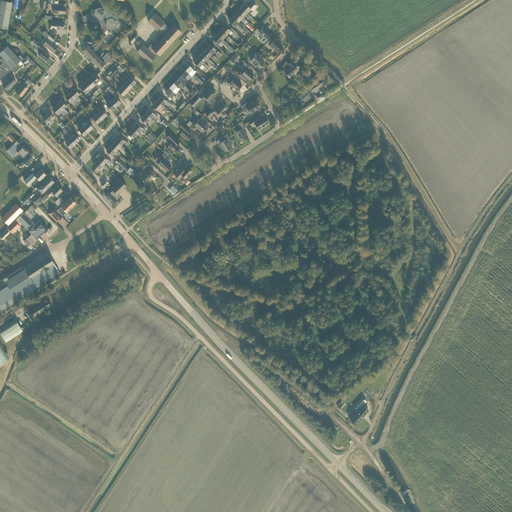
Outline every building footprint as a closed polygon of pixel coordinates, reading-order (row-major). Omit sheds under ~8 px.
[(6,0),(5,0),(0,0),(1,0),(0,0),(0,27),(7,29),(12,2),(11,2),(6,1),(6,0)] [(247,5),(245,3),(241,7),(246,12),(248,10),(250,13),(254,16),(256,14),(252,10),(257,6),(251,1),(247,5)] [(65,13),(65,7),(58,7),(58,4),(52,3),(51,6),(54,6),(53,13),(59,14),(59,13),(65,13)] [(122,19),(115,13),(113,14),(113,15),(106,9),(103,6),(101,8),(100,7),(95,9),(94,14),(98,18),(103,16),(107,19),(107,20),(106,25),(110,29),(115,27),(115,25),(116,25),(121,19),(122,19)] [(248,15),(246,12),(241,7),(237,12),(242,17),(244,15),(250,20),(252,18),(248,15)] [(237,12),(233,16),(238,21),(242,17),(237,12)] [(143,45),(137,52),(149,62),(155,56),(154,55),(157,52),(160,55),(181,32),(173,24),(170,28),(163,22),(164,22),(155,14),(148,21),(157,29),(158,28),(162,31),(156,38),(159,40),(154,45),(151,43),(147,48),(143,45)] [(240,23),(238,21),(233,16),(229,21),(234,26),(236,24),(242,29),(243,28),(244,27),(240,23)] [(51,28),(50,33),(56,34),(56,29),(58,29),(59,29),(63,29),(63,22),(51,21),(50,28),(51,28)] [(225,25),(221,29),(226,34),(230,30),(225,25)] [(261,34),(266,39),(271,34),(263,27),(259,31),(257,28),(252,33),(257,38),(261,34)] [(222,39),(226,34),(221,29),(217,34),(222,39)] [(128,40),(131,43),(137,37),(134,34),(128,40)] [(222,39),(217,34),(212,38),(218,43),(220,41),(222,43),(224,41),(222,39)] [(43,44),(53,52),(57,46),(52,42),(54,40),(49,36),(49,35),(47,38),(48,39),(46,40),(43,37),(41,40),(44,43),(43,44)] [(105,48),(108,51),(119,38),(116,36),(105,48)] [(271,47),(277,52),(282,46),(278,42),(278,41),(275,38),(272,41),(270,39),(265,44),(270,48),(271,47)] [(44,47),(39,44),(35,40),(32,43),(37,47),(36,48),(38,50),(37,51),(40,53),(39,55),(45,60),(49,55),(43,50),(42,50),(44,47)] [(87,45),(82,50),(87,55),(92,50),(94,48),(96,45),(95,44),(90,48),(87,45)] [(210,44),(206,48),(211,53),(215,49),(210,44)] [(87,55),(91,59),(96,54),(94,52),(99,48),(96,45),(94,48),(92,50),(87,55)] [(20,55),(17,57),(7,46),(0,52),(0,54),(2,57),(0,58),(0,78),(6,73),(8,71),(23,58),(20,55)] [(202,53),(207,58),(211,53),(206,48),(202,53)] [(91,59),(95,64),(100,59),(105,54),(103,52),(100,55),(98,57),(96,54),(91,59)] [(255,64),(259,68),(264,63),(260,59),(262,57),(257,52),(254,54),(255,55),(250,60),(254,65),(255,64)] [(202,53),(198,57),(203,62),(207,58),(202,53)] [(102,57),(100,59),(95,64),(100,68),(105,63),(102,61),(107,56),(105,54),(102,57)] [(203,62),(198,57),(194,61),(199,66),(201,64),(207,70),(209,68),(203,62)] [(296,73),(301,69),(292,59),(288,64),(291,67),(285,71),(290,77),(295,72),(296,73)] [(246,77),(249,80),(253,75),(248,70),(250,68),(244,62),(240,66),(243,69),(238,74),(242,78),(242,77),(244,79),(246,77)] [(222,67),(229,73),(226,77),(231,81),(229,83),(236,90),(242,84),(234,78),(235,77),(233,74),(234,73),(225,64),(222,67)] [(195,75),(193,73),(195,71),(190,66),(185,70),(193,77),(196,80),(198,82),(201,84),(203,82),(198,77),(198,78),(195,75)] [(189,77),(191,79),(193,77),(185,70),(181,74),(187,79),(189,77)] [(316,70),(311,75),(314,79),(319,74),(316,70)] [(130,77),(126,81),(131,86),(136,81),(132,78),(135,75),(131,72),(127,75),(130,77)] [(94,74),(89,78),(95,84),(98,88),(100,86),(97,83),(99,80),(94,74)] [(187,84),(185,82),(187,79),(181,74),(177,79),(185,86),(187,84)] [(213,77),(214,78),(214,79),(219,84),(223,80),(217,75),(216,74),(213,77)] [(6,89),(7,89),(16,81),(11,76),(2,84),(5,87),(6,89)] [(127,91),(131,86),(126,81),(124,80),(121,76),(119,78),(122,81),(124,83),(122,86),(127,91)] [(318,88),(322,85),(329,81),(325,76),(318,80),(316,82),(309,88),(313,92),(317,88),(318,88)] [(90,88),(95,84),(89,78),(84,82),(90,88)] [(20,88),(16,92),(21,96),(28,88),(26,86),(28,83),(30,85),(32,83),(27,79),(23,84),(22,84),(19,87),(20,88)] [(179,88),(181,86),(183,88),(185,86),(177,79),(173,83),(179,88)] [(90,88),(84,82),(80,86),(85,93),(84,94),(86,96),(90,93),(87,91),(90,88)] [(173,83),(169,87),(177,94),(179,92),(177,90),(179,88),(173,83)] [(123,95),(127,91),(122,86),(118,90),(123,95)] [(175,96),(177,94),(169,87),(165,92),(171,97),(173,94),(175,96)] [(74,88),(70,92),(79,102),(81,100),(77,95),(79,93),(74,88)] [(215,100),(212,97),(215,93),(210,88),(206,93),(205,92),(202,95),(211,103),(215,100)] [(77,104),(79,102),(70,92),(65,96),(70,102),(73,99),(77,104)] [(109,94),(107,96),(116,106),(120,102),(116,96),(113,99),(109,94)] [(197,95),(190,103),(193,106),(200,99),(197,95)] [(116,106),(107,96),(105,98),(109,102),(106,105),(111,110),(116,106)] [(157,100),(162,104),(164,102),(168,105),(170,103),(166,100),(161,96),(157,100)] [(57,104),(66,114),(68,112),(64,107),(66,105),(61,100),(57,104)] [(162,104),(157,100),(153,105),(157,109),(161,106),(164,109),(166,107),(162,104)] [(181,109),(185,105),(180,100),(176,105),(181,109)] [(241,106),(246,114),(249,112),(250,113),(261,107),(256,100),(247,105),(246,103),(241,106)] [(64,116),(66,114),(57,104),(52,108),(57,113),(59,111),(64,116)] [(224,110),(227,108),(222,104),(220,106),(219,105),(213,111),(216,114),(218,113),(223,118),(227,113),(224,110)] [(107,114),(102,109),(99,111),(98,110),(94,105),(91,107),(93,109),(102,118),(107,114)] [(97,123),(102,118),(93,109),(91,111),(95,115),(92,117),(97,123)] [(150,118),(150,117),(152,115),(156,118),(158,116),(154,113),(149,109),(145,113),(150,118)] [(42,117),(47,122),(53,117),(48,112),(42,117)] [(150,118),(145,113),(141,119),(145,123),(149,119),(152,122),(154,120),(150,117),(150,118)] [(254,123),(259,130),(269,123),(264,116),(257,120),(256,117),(249,121),(251,125),(254,123)] [(81,119),(79,121),(88,131),(93,127),(88,121),(85,124),(81,119)] [(202,132),(206,128),(207,129),(209,127),(200,119),(196,122),(194,120),(192,122),(190,120),(187,123),(194,130),(197,128),(202,132)] [(80,126),(81,128),(79,130),(84,135),(88,131),(79,121),(75,125),(78,128),(80,126)] [(235,132),(241,141),(248,137),(243,129),(245,127),(241,121),(237,124),(240,129),(235,132)] [(190,129),(188,128),(182,122),(178,126),(183,130),(180,134),(187,140),(191,135),(188,132),(190,129)] [(132,128),(137,132),(138,132),(140,129),(142,130),(141,131),(143,133),(146,130),(142,127),(141,127),(137,123),(132,128)] [(64,131),(74,143),(79,139),(74,134),(72,136),(68,132),(64,128),(62,130),(64,131)] [(137,132),(132,128),(128,133),(133,137),(136,133),(140,137),(142,135),(138,132),(137,132)] [(74,143),(64,131),(61,133),(63,136),(67,140),(65,142),(70,148),(74,143)] [(151,142),(156,136),(151,132),(147,136),(150,139),(149,140),(151,142)] [(179,147),(176,144),(179,142),(170,133),(166,137),(172,142),(168,146),(169,146),(166,149),(171,153),(173,151),(175,152),(179,147)] [(219,143),(225,152),(231,147),(230,145),(232,143),(227,134),(219,139),(221,142),(219,143)] [(119,136),(115,140),(120,145),(121,145),(123,142),(127,145),(129,143),(125,140),(124,140),(119,136)] [(121,145),(120,145),(115,140),(111,145),(116,150),(116,149),(119,146),(123,150),(124,148),(121,145)] [(19,153),(23,157),(28,152),(28,151),(28,150),(27,149),(25,149),(22,146),(16,141),(7,151),(11,156),(15,152),(15,153),(17,151),(18,152),(17,153),(18,154),(19,153)] [(116,150),(111,145),(106,150),(111,155),(115,151),(118,154),(120,153),(116,149),(116,150)] [(30,161),(34,157),(30,153),(26,157),(25,156),(18,164),(21,167),(24,163),(27,166),(31,162),(30,161)] [(163,154),(159,158),(157,157),(154,160),(158,163),(158,164),(165,171),(171,165),(164,159),(166,157),(163,154)] [(98,159),(103,164),(106,161),(110,164),(111,162),(108,159),(107,159),(102,155),(98,159)] [(103,164),(98,159),(93,164),(98,169),(102,165),(105,169),(107,167),(103,164)] [(117,163),(122,168),(125,170),(127,168),(124,165),(120,161),(117,163)] [(152,176),(154,174),(150,170),(153,167),(148,162),(143,168),(146,171),(140,178),(145,182),(151,176),(152,176)] [(182,181),(192,171),(187,167),(182,171),(179,169),(174,174),(175,175),(182,181)] [(43,171),(41,169),(38,171),(34,175),(32,173),(24,181),(28,185),(36,177),(40,181),(43,177),(46,174),(45,173),(46,173),(43,170),(43,171)] [(37,188),(42,193),(54,181),(49,176),(37,188)] [(117,194),(126,185),(121,180),(111,189),(113,190),(106,197),(112,204),(119,196),(117,194)] [(56,196),(62,190),(58,185),(52,191),(50,189),(46,193),(49,196),(53,193),(56,196)] [(33,200),(36,203),(41,198),(38,195),(33,200)] [(75,203),(70,197),(69,198),(68,197),(64,201),(65,202),(61,206),(62,206),(59,209),(58,208),(56,211),(55,209),(50,214),(57,221),(75,203)] [(16,203),(4,215),(1,217),(8,224),(11,222),(23,210),(16,203)] [(24,213),(30,219),(36,214),(33,211),(29,207),(24,212),(25,212),(24,213)] [(44,232),(44,233),(48,229),(39,221),(35,224),(24,212),(17,219),(29,230),(36,238),(41,233),(42,234),(44,232)] [(8,228),(12,233),(20,226),(15,221),(8,228)] [(0,235),(4,238),(9,232),(6,229),(0,235)] [(37,239),(36,238),(29,230),(25,234),(28,236),(23,241),(28,246),(31,243),(33,244),(34,244),(35,242),(35,241),(36,241),(36,240),(37,239)] [(0,310),(60,272),(57,268),(46,252),(23,267),(24,268),(0,283),(0,310)] [(29,311),(33,317),(50,306),(46,300),(29,311)] [(23,331),(15,318),(0,327),(0,332),(6,342),(23,331)] [(0,363),(9,358),(0,344),(0,363)] [(353,406),(358,410),(366,401),(362,397),(353,406)] [(355,423),(355,424),(368,410),(364,406),(356,414),(353,411),(348,416),(351,419),(351,420),(353,421),(352,421),(354,423),(355,423)]
